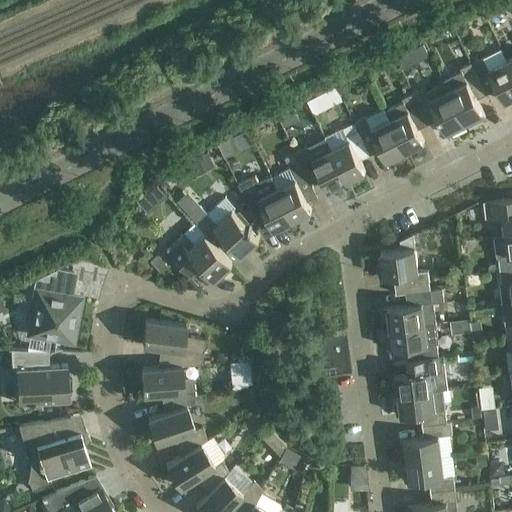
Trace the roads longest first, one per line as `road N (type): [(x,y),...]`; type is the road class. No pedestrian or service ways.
road 1 (residential): [(345,231),(217,307),(142,292),(117,300),(112,419),(130,474),(159,511)]
road 2 (tertiary): [(0,204),(409,0)]
road 3 (residential): [(381,511),(345,231)]
road 4 (residential): [(345,231),(511,149)]
